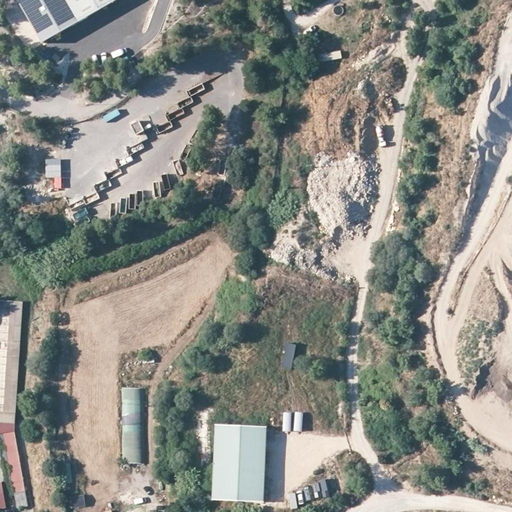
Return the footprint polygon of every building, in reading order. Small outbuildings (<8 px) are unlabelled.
[(44,0),(12,0),(24,21),(48,8),(44,0)] [(66,0),(81,25),(123,0),(66,0)] [(320,55),(321,63),(342,59),(341,51),(320,55)] [(116,116),(130,111),(128,105),(114,109),(116,116)] [(158,131),(170,125),(162,109),(150,116),(158,131)] [(144,131),(139,121),(131,125),(136,135),(144,131)] [(184,166),(189,153),(182,151),(178,164),(184,166)] [(62,165),(62,157),(47,157),(46,165),(62,165)] [(218,161),(217,175),(224,176),(225,162),(218,161)] [(63,190),(62,166),(46,167),(47,180),(55,179),(56,190),(63,190)] [(168,184),(166,172),(159,173),(161,185),(168,184)] [(122,209),(120,197),(113,198),(115,210),(122,209)] [(87,207),(75,216),(79,223),(92,213),(87,207)] [(0,420),(16,421),(22,300),(16,300),(10,412),(0,410),(0,420)] [(145,389),(122,389),(122,464),(145,464),(145,389)] [(270,432),(219,429),(215,503),(266,506),(270,432)] [(4,433),(17,509),(28,507),(14,431),(4,433)] [(0,511),(11,511),(8,495),(4,496),(0,497),(0,511)] [(84,495),(71,497),(73,508),(85,506),(84,495)]
